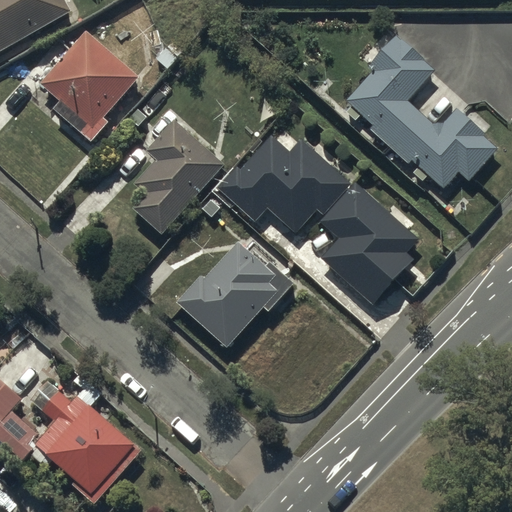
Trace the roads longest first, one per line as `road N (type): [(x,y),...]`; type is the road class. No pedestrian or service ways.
road 1 (residential): [(311,511),(0,238)]
road 2 (secondary): [(416,398),(511,265)]
road 3 (primary): [(312,511),(416,398)]
road 4 (primary): [(416,398),(511,309)]
